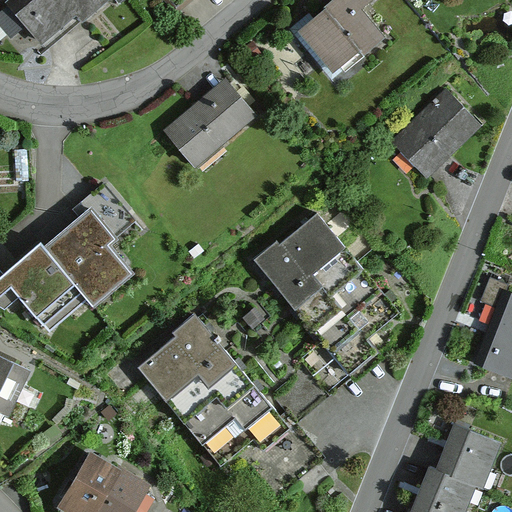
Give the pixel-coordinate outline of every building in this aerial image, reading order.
[(103,0),(12,0),(6,6),(41,48),(77,18),(81,23),(106,3),(103,0)] [(334,0),(336,2),(298,34),(338,82),(386,42),(361,12),(375,0),(334,0)] [(164,134),(194,170),(255,119),(225,83),(164,134)] [(390,141),(426,179),(480,129),(445,91),(390,141)] [(283,240),(259,259),(356,378),(385,355),(371,338),(403,311),(323,214),(286,244),(283,240)] [(131,277),(83,221),(45,253),(40,246),(1,278),(50,335),(88,302),(93,308),(131,277)] [(511,296),(503,293),(474,368),(511,382),(511,296)] [(179,337),(142,367),(223,467),(256,441),(264,450),(293,427),(202,314),(177,334),(179,337)] [(0,398),(15,370),(0,362),(0,398)] [(454,428),(437,473),(476,487),(486,491),(503,446),(454,428)] [(138,511),(151,488),(90,456),(61,511),(138,511)] [(437,473),(430,470),(414,511),(466,511),(476,487),(437,473)]
